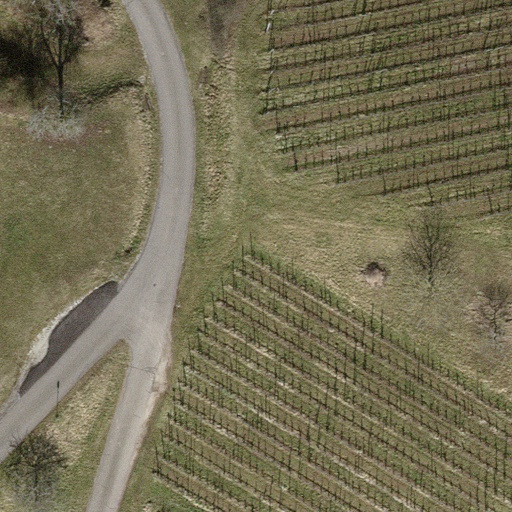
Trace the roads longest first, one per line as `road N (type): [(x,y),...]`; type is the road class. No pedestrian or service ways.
road 1 (track): [(144,0),(178,88),(184,169),(172,228),(152,277),(0,442)]
road 2 (track): [(152,277),(155,323),(144,379),(103,511)]
road 3 (track): [(0,4),(34,33),(104,46),(164,41)]
